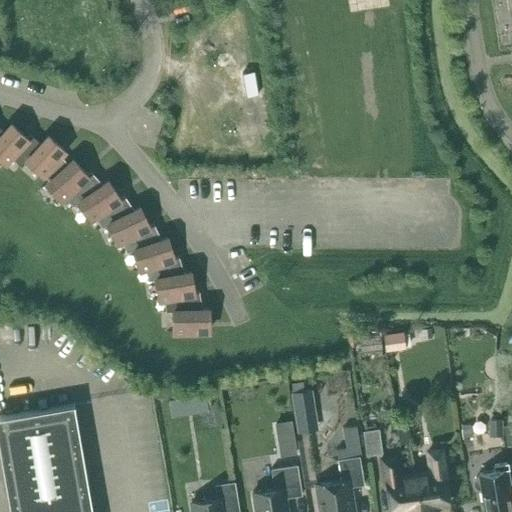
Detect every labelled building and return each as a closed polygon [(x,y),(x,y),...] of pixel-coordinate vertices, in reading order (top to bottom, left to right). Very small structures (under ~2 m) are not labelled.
[(0,156),(6,161),(11,156),(27,137),(12,123),(4,131),(0,136),(0,156)] [(22,166),(28,159),(41,143),(30,133),(27,137),(11,156),(22,166)] [(42,173),(43,173),(60,155),(64,150),(49,135),(41,143),(28,159),(42,173)] [(44,172),(50,179),(68,164),(60,155),(44,172)] [(61,199),(64,196),(87,174),(73,158),(68,164),(50,179),(47,183),(61,199)] [(79,201),(103,184),(91,170),(87,174),(64,196),(73,205),(79,201)] [(94,216),(120,197),(109,180),(103,184),(79,201),(91,218),(94,216)] [(108,223),(134,209),(124,194),(120,197),(94,216),(102,226),(108,223)] [(121,240),(149,225),(140,206),(134,209),(108,223),(117,241),(121,240)] [(134,249),(162,239),(154,222),(149,225),(121,240),(127,251),(134,249)] [(144,267),(174,256),(168,237),(162,239),(134,249),(140,268),(144,267)] [(156,278),(184,272),(179,255),(174,256),(144,267),(148,279),(156,278)] [(163,297),(194,291),(191,271),(184,272),(156,278),(159,298),(163,297)] [(173,310),(202,308),(199,290),(194,291),(163,297),(165,310),(173,310)] [(202,308),(173,310),(173,330),(209,330),(209,308),(202,308)] [(406,348),(404,331),(383,334),(385,351),(406,348)] [(358,345),(356,333),(348,334),(350,346),(358,345)] [(307,430),(304,411),(314,409),(310,389),(291,393),(297,432),(307,430)] [(205,393),(196,394),(199,412),(208,410),(205,393)] [(181,396),(169,398),(171,416),(184,414),(181,396)] [(91,511),(73,404),(74,404),(74,402),(0,415),(0,448),(11,511),(91,511)] [(503,434),(502,418),(488,418),(489,435),(503,434)] [(275,432),(292,429),(291,419),(273,422),(275,432)] [(399,442),(408,441),(405,424),(396,426),(399,442)] [(471,424),(462,424),(463,437),(472,436),(471,424)] [(347,456),(359,454),(361,454),(357,425),(342,427),(347,456)] [(366,455),(382,452),(379,428),(363,430),(366,455)] [(431,471),(414,473),(420,511),(438,509),(438,505),(448,503),(444,477),(446,477),(442,448),(428,450),(431,471)] [(321,511),(354,511),(350,485),(364,483),(359,454),(347,456),(338,458),(341,478),(317,482),(321,511)] [(388,486),(392,511),(403,510),(403,511),(419,511),(420,511),(414,473),(399,475),(396,455),(382,457),(387,486),(388,486)] [(511,511),(511,508),(508,484),(511,483),(508,461),(494,463),(495,471),(478,474),(478,476),(476,476),(473,480),(474,485),(477,488),(481,487),(485,511),(511,511)] [(253,491),(256,511),(288,511),(286,497),(302,494),(298,464),(272,468),(275,488),(253,491)] [(192,501),(193,511),(240,511),(235,480),(215,484),(217,497),(192,501)]
